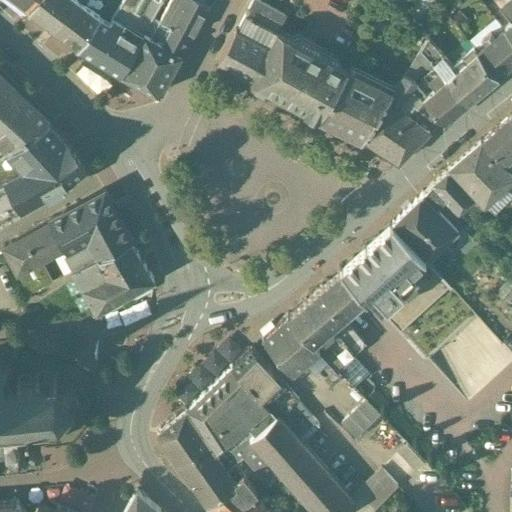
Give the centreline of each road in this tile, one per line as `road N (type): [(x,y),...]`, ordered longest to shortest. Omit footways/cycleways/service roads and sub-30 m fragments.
road 1 (secondary): [(511,76),(277,273)]
road 2 (residential): [(228,0),(172,96),(122,141)]
road 3 (primary): [(122,141),(0,12)]
road 4 (primary): [(198,270),(160,179),(122,141)]
road 5 (primary): [(122,141),(165,245),(168,280)]
road 6 (residential): [(123,457),(0,477)]
